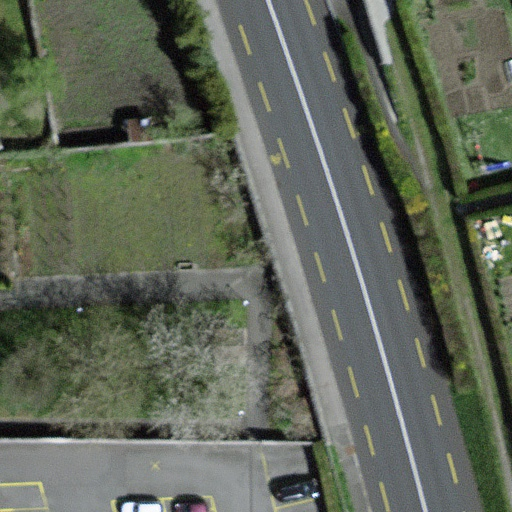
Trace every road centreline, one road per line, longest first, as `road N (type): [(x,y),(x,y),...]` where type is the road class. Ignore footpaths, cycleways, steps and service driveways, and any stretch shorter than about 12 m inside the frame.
road 1 (primary): [(271,0),(429,511)]
road 2 (motorway): [(447,0),(511,185)]
